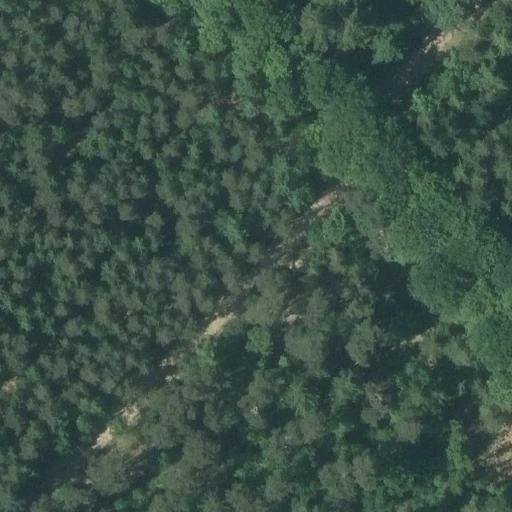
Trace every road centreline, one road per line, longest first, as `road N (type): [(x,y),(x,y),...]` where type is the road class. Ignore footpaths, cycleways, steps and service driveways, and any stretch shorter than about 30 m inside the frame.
road 1 (track): [(362,145),(323,213),(188,372),(50,511)]
road 2 (track): [(362,145),(511,294)]
road 3 (track): [(217,0),(362,145)]
road 4 (track): [(492,0),(380,105),(362,145)]
